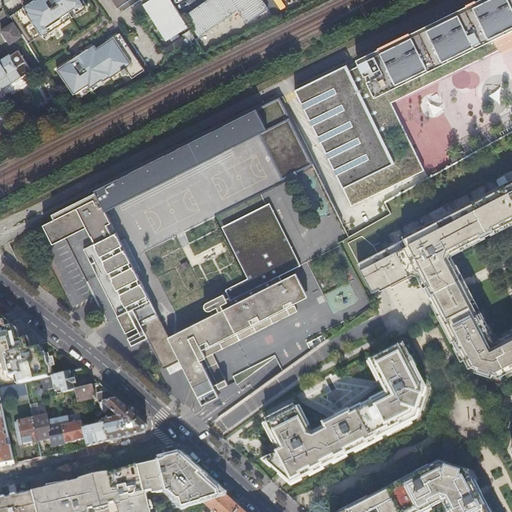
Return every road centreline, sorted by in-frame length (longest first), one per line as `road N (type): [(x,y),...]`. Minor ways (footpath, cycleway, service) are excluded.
road 1 (residential): [(0,227),(461,0)]
road 2 (residential): [(0,281),(184,433)]
road 3 (residential): [(184,433),(0,479)]
